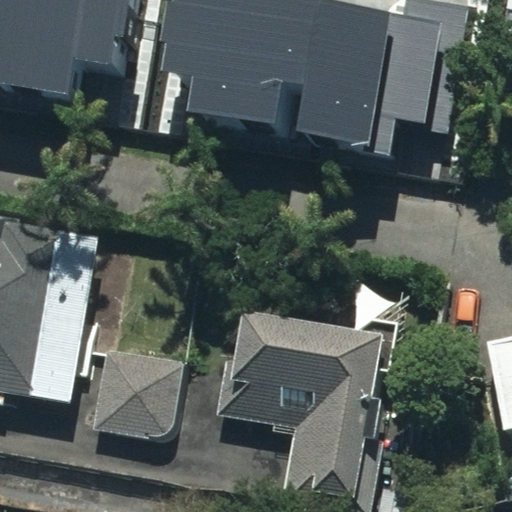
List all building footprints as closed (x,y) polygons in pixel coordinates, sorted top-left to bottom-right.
[(0,0),(0,46),(11,48),(4,89),(88,104),(94,70),(133,77),(146,0),(0,0)] [(278,0),(199,0),(187,75),(216,80),(209,120),(403,152),(409,117),(462,125),(482,6),(448,0),(412,0),(409,21),(278,0)] [(0,222),(0,395),(95,409),(119,240),(0,222)] [(307,484),(398,495),(419,344),(264,325),(259,365),(235,362),(228,422),(313,433),(307,484)] [(511,351),(498,354),(511,419),(511,351)] [(202,364),(120,354),(109,436),(191,446),(202,364)]
